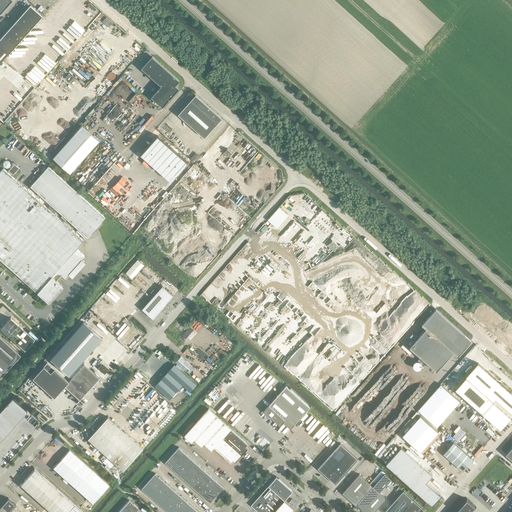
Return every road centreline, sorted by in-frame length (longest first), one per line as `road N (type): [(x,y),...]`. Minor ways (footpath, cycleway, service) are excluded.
road 1 (secondary): [(511,294),(183,0)]
road 2 (unclassified): [(0,483),(52,425),(81,418),(298,177)]
road 3 (unclassified): [(298,177),(511,365)]
road 4 (unclassified): [(101,0),(298,177)]
road 5 (unclassified): [(222,511),(274,453),(340,511)]
road 6 (unknown): [(262,243),(227,285),(230,309),(273,280),(298,276)]
